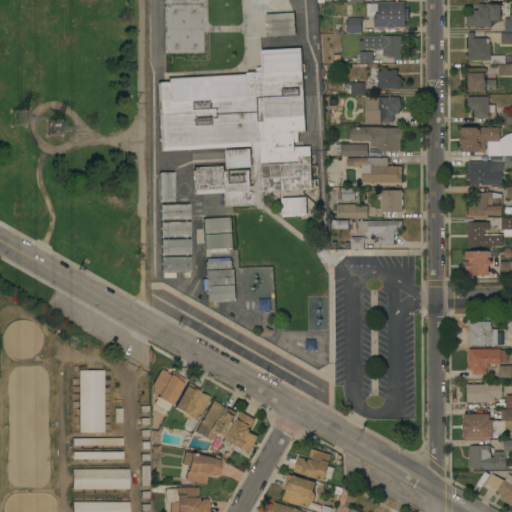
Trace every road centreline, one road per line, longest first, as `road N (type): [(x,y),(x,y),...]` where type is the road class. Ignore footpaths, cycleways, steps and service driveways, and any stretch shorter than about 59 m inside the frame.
road 1 (tertiary): [(0,238),(473,511)]
road 2 (residential): [(433,0),(430,486)]
road 3 (residential): [(237,511),(297,407)]
